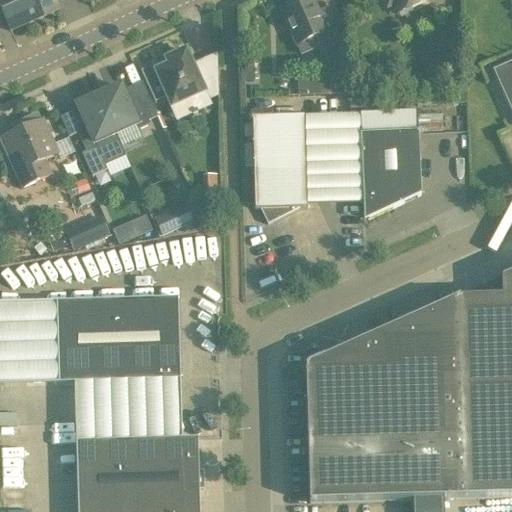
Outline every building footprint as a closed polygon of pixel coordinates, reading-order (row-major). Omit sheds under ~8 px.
[(0,0),(0,8),(3,15),(11,33),(58,11),(52,0),(0,0)] [(325,34),(316,13),(310,0),(302,0),(281,10),(297,46),(300,45),(304,54),(315,49),(311,40),(313,39),(325,66),(325,77),(344,76),(342,26),(325,34)] [(389,0),(397,15),(425,3),(425,2),(428,0),(389,0)] [(152,67),(140,72),(154,103),(166,98),(171,109),(177,122),(210,107),(207,101),(211,99),(216,96),(215,63),(200,70),(198,65),(192,68),(187,57),(185,53),(181,54),(179,50),(168,56),(169,60),(165,61),(166,62),(168,67),(157,72),(155,73),(152,67)] [(511,62),(492,72),(511,115),(511,62)] [(128,105),(120,88),(98,98),(115,135),(136,126),(138,131),(149,126),(138,101),(128,105)] [(115,135),(98,98),(76,108),(84,125),(74,129),(86,155),(97,150),(94,145),(115,135)] [(267,226),(299,210),(306,210),(306,206),(314,203),(305,186),(304,118),(251,119),(254,211),(260,211),(267,226)] [(23,188),(50,176),(44,162),(56,157),(41,123),(15,135),(25,157),(12,163),(17,176),(6,181),(11,193),(23,188)] [(363,223),(420,197),(417,134),(359,136),(363,223)] [(177,231),(170,215),(153,222),(161,238),(177,231)] [(99,217),(63,233),(73,253),(109,237),(99,217)] [(152,233),(145,218),(129,225),(136,240),(152,233)] [(67,248),(59,230),(45,237),(53,254),(67,248)] [(366,342),(305,369),(305,380),(309,505),(389,502),(412,502),(412,511),(443,511),(443,501),(463,500),(511,498),(511,276),(500,282),(501,300),(458,301),(439,309),(435,311),(366,342)] [(58,386),(180,382),(177,301),(55,304),(58,386)] [(198,472),(197,441),(75,444),(77,511),(198,511),(198,491),(204,491),(203,472),(198,472)]
